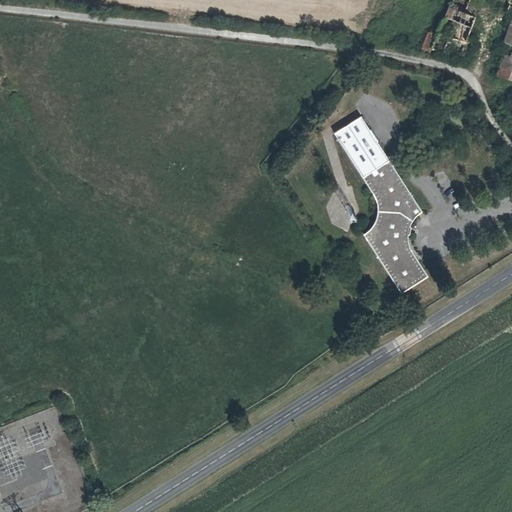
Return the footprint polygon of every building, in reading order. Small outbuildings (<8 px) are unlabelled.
[(451,0),(451,1),(442,20),(436,35),(428,32),(422,48),(430,51),(432,48),(460,58),(480,0),(451,0)] [(442,20),(451,1),(447,0),(442,0),(435,17),(442,20)] [(495,0),(494,4),(507,9),(510,2),(510,0),(495,0)] [(511,78),(511,45),(507,44),(498,73),(511,78)] [(335,134),(363,177),(389,161),(377,143),(378,141),(370,129),(369,129),(361,117),(335,134)] [(422,212),(389,161),(363,177),(366,182),(369,186),(372,191),(374,196),(376,200),(378,206),(378,209),(378,213),(377,217),(376,221),(374,225),(371,228),(368,232),(365,234),(402,292),(428,276),(413,253),(408,242),(408,234),(409,227),(412,223),(414,219),(418,215),(422,212)]
